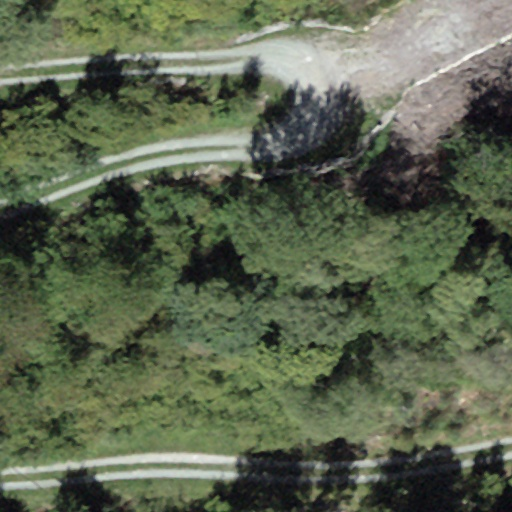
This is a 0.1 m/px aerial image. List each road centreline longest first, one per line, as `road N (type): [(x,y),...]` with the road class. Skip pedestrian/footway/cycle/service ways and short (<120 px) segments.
road 1 (track): [(0,215),(100,165),(185,142),(342,136),(352,96),(326,72),(288,56),(0,70)]
road 2 (track): [(294,474),(224,452),(0,458)]
road 3 (track): [(511,434),(294,474)]
